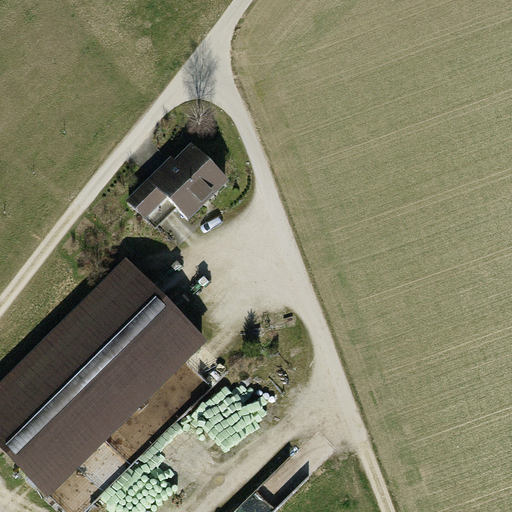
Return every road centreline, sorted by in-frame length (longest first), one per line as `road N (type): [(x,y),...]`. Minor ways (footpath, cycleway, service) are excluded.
road 1 (track): [(210,48),(388,511)]
road 2 (track): [(246,0),(0,311)]
